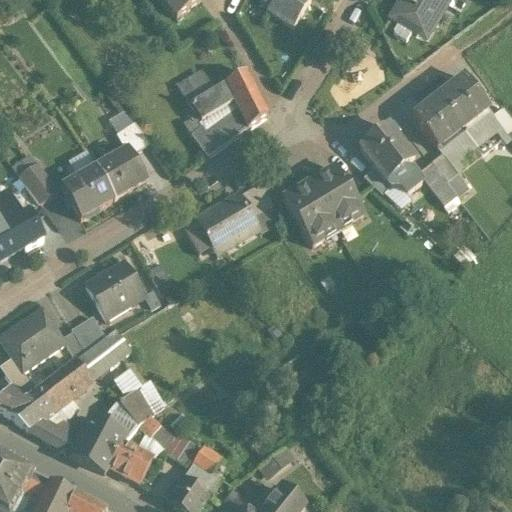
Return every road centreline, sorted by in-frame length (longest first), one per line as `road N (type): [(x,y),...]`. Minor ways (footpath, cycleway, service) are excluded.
road 1 (residential): [(0,303),(267,149),(291,125)]
road 2 (residential): [(291,125),(335,139),(451,52)]
road 3 (residential): [(0,436),(124,511)]
road 4 (residential): [(291,125),(359,0)]
